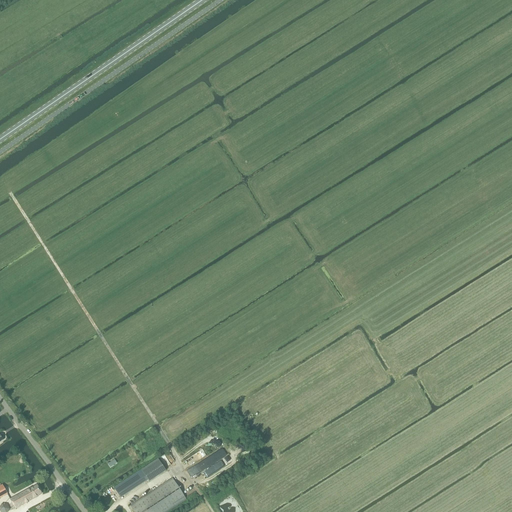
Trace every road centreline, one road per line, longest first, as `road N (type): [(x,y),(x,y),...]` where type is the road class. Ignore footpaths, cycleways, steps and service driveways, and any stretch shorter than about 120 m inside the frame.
road 1 (unclassified): [(0,151),(220,0)]
road 2 (secondary): [(0,139),(201,0)]
road 3 (unclassified): [(84,511),(0,398)]
